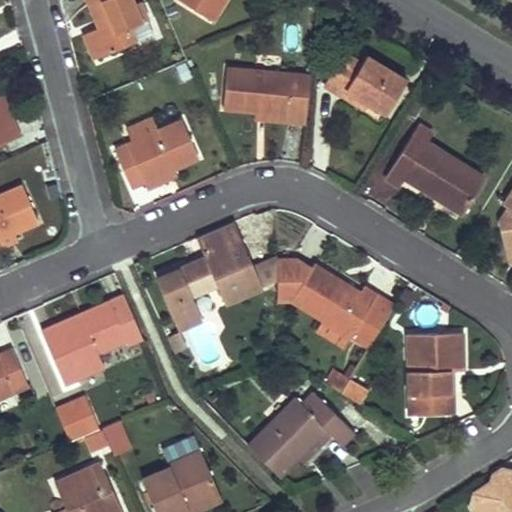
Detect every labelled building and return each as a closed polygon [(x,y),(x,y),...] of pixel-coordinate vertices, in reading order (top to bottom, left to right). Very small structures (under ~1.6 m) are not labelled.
[(135,7),(131,0),(86,0),(97,28),(84,34),(93,61),(137,42),(131,29),(146,21),(140,5),(135,7)] [(228,0),(178,0),(215,23),(228,0)] [(151,36),(146,21),(131,29),(137,42),(151,36)] [(363,63),(344,53),(324,87),(343,98),(347,92),(366,103),(385,115),(407,81),(368,56),(363,63)] [(310,78),(227,71),(223,113),(255,116),(287,119),(287,125),(305,126),(310,78)] [(366,103),(347,92),(343,98),(362,111),(366,103)] [(15,126),(2,96),(0,97),(0,105),(9,128),(15,126)] [(0,147),(20,139),(15,126),(9,128),(0,105),(0,147)] [(287,119),(255,116),(255,122),(287,125),(287,119)] [(199,160),(182,123),(114,151),(131,189),(143,184),(172,171),(199,160)] [(420,124),(388,175),(403,185),(409,176),(464,212),(486,176),(430,140),(434,133),(420,124)] [(175,180),(172,171),(143,184),(147,193),(175,180)] [(38,226),(22,190),(0,198),(0,241),(13,236),(38,226)] [(277,258),(255,267),(235,221),(198,236),(206,258),(157,278),(177,323),(199,314),(192,296),(218,285),(226,302),(277,281),(277,258)] [(0,252),(17,246),(13,236),(0,241),(0,252)] [(361,291),(312,262),(310,266),(297,258),(277,258),(277,298),(292,298),(290,300),(322,319),(352,336),(368,345),(394,302),(364,285),(361,291)] [(91,347),(118,335),(122,345),(138,339),(120,296),(37,332),(59,384),(100,366),(96,357),(91,347)] [(202,320),(199,314),(177,323),(180,329),(202,320)] [(352,336),(322,319),(316,329),(346,346),(352,336)] [(459,331),(406,331),(406,351),(415,352),(415,369),(406,369),(407,414),(445,413),(444,368),(460,368),(459,331)] [(118,335),(91,347),(96,357),(122,345),(118,335)] [(191,364),(179,337),(169,341),(181,368),(191,364)] [(415,352),(406,351),(406,369),(415,369),(415,352)] [(0,400),(27,389),(11,352),(0,355),(0,400)] [(349,378),(339,371),(330,384),(341,391),(349,378)] [(369,390),(349,378),(341,391),(361,403),(369,390)] [(277,476),(294,460),(294,459),(310,444),(314,448),(328,434),(338,444),(350,431),(312,394),(299,406),(292,399),(246,446),(277,476)] [(77,398),(52,409),(66,443),(92,432),(77,398)] [(294,460),(298,464),(314,448),(310,444),(294,459),(294,460)] [(185,511),(216,498),(197,453),(166,466),(167,469),(139,481),(152,511),(185,511)] [(117,511),(97,464),(51,484),(61,510),(57,511),(117,511)] [(511,511),(511,471),(500,468),(494,473),(492,483),(475,493),(472,511),(511,511)] [(203,511),(219,506),(216,498),(185,511),(203,511)]
